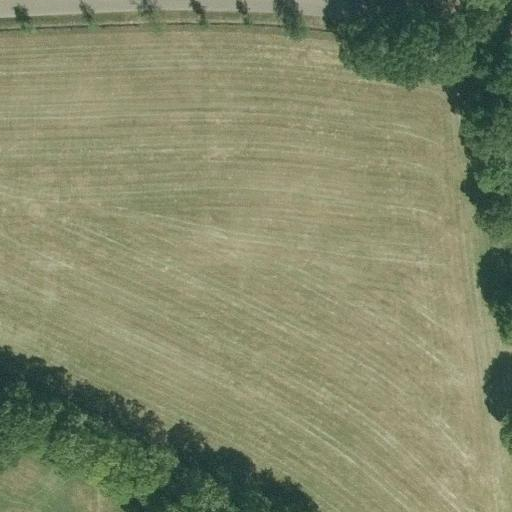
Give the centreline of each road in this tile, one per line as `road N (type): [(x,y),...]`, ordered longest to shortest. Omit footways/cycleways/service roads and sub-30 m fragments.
road 1 (unclassified): [(511,31),(270,5),(0,9)]
road 2 (track): [(204,511),(0,405)]
